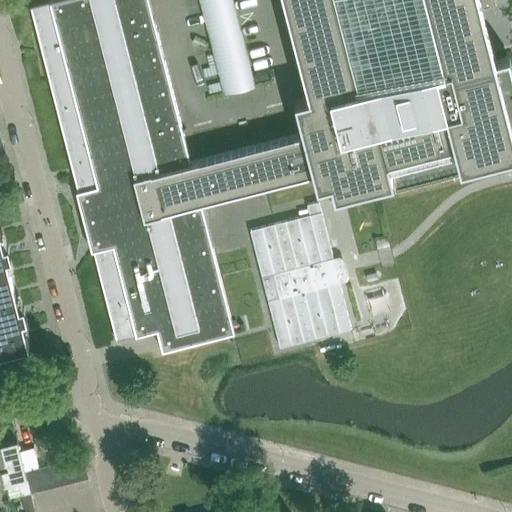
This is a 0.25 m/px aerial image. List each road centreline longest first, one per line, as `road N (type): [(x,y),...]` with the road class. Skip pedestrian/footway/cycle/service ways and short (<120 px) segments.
road 1 (residential): [(459,511),(91,417)]
road 2 (residential): [(91,417),(0,52)]
